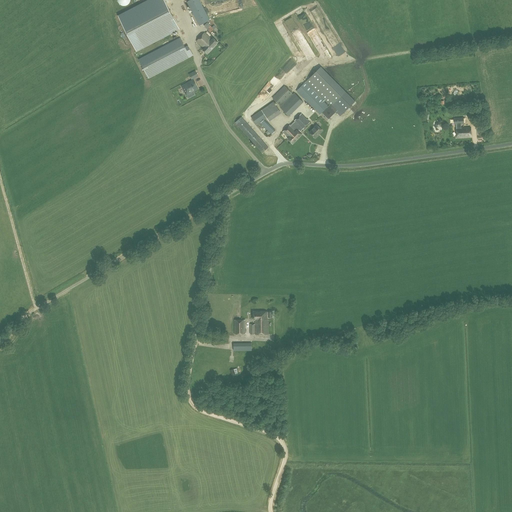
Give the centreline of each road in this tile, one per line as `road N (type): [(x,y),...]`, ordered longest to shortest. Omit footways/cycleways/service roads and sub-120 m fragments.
road 1 (unclassified): [(0,342),(34,309),(280,165),(359,165),(511,143)]
road 2 (track): [(270,511),(284,458),(279,439),(203,411),(187,392),(223,197)]
